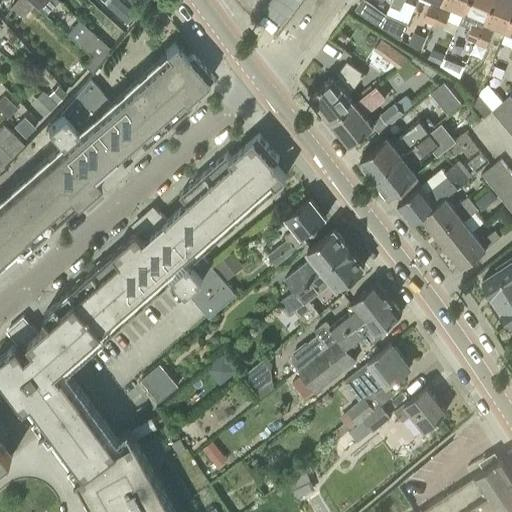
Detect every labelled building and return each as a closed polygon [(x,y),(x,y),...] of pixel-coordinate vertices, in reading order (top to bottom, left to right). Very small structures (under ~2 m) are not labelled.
[(25,18),(35,6),(28,0),(15,0),(11,5),(25,18)] [(59,0),(28,0),(35,6),(38,9),(45,15),(59,0)] [(127,0),(137,10),(148,0),(127,0)] [(275,0),(267,15),(284,24),(297,0),(275,0)] [(392,0),(391,5),(387,14),(409,23),(416,6),(405,1),(405,0),(392,0)] [(444,0),(423,0),(431,3),(424,19),(434,23),(444,0)] [(449,9),(451,4),(465,10),(469,0),(444,0),(434,23),(445,28),(451,9),(449,9)] [(469,0),(465,10),(476,15),(467,37),(477,41),(494,0),(469,0)] [(492,28),(494,23),(510,29),(511,23),(511,0),(494,0),(477,41),(487,45),(494,29),(492,28)] [(160,26),(170,18),(159,4),(149,11),(160,26)] [(129,26),(139,14),(130,7),(120,18),(129,26)] [(382,26),(398,37),(401,39),(409,23),(387,14),(382,26)] [(83,65),(93,73),(107,55),(112,49),(103,41),(92,31),(79,45),(91,56),(83,65)] [(421,48),(426,36),(415,31),(409,43),(421,48)] [(410,57),(407,55),(382,37),(374,49),(399,67),(410,57)] [(103,172),(104,173),(105,172),(111,180),(126,167),(123,163),(116,155),(136,137),(143,145),(144,145),(191,104),(186,99),(213,76),(209,72),(199,60),(192,52),(187,56),(174,42),(165,51),(169,56),(112,106),(108,101),(110,100),(90,77),(61,110),(60,111),(62,113),(47,126),(65,147),(0,204),(0,210),(30,245),(100,183),(96,179),(103,172)] [(442,64),(446,54),(433,48),(428,58),(442,64)] [(465,66),(445,57),(441,66),(459,78),(465,66)] [(348,93),(352,90),(352,91),(365,73),(363,72),(347,60),(338,73),(340,76),(337,79),(333,75),(311,94),(332,120),(355,102),(348,93)] [(449,112),(463,103),(447,79),(433,89),(449,112)] [(57,103),(68,92),(59,84),(48,95),(57,103)] [(367,91),(374,105),(386,98),(379,85),(367,91)] [(54,107),(40,93),(30,102),(44,117),(54,107)] [(493,109),(480,94),(474,106),(477,109),(484,117),(492,110),(493,109)] [(492,110),(499,118),(511,107),(511,96),(510,94),(493,109),(492,110)] [(0,109),(8,118),(18,108),(4,95),(0,98),(0,109)] [(332,120),(351,144),(374,125),(355,101),(355,102),(332,120)] [(381,114),(389,125),(404,113),(396,102),(381,114)] [(511,122),(511,107),(499,118),(506,127),(511,122)] [(477,109),(466,117),(473,127),(484,118),(477,109)] [(25,116),(14,126),(27,139),(37,129),(25,116)] [(388,135),(361,156),(376,175),(430,131),(436,126),(429,117),(422,122),(420,119),(393,141),(388,135)] [(3,124),(0,127),(0,149),(10,161),(13,158),(24,145),(3,124)] [(376,175),(390,193),(418,172),(413,165),(440,143),(430,131),(376,175)] [(181,193),(188,201),(168,219),(161,211),(158,207),(143,221),(149,228),(149,229),(142,235),(138,231),(71,290),(104,327),(169,270),(210,316),(236,293),(210,263),(200,251),(197,254),(193,249),(273,179),(277,184),(287,175),(275,161),(280,157),(259,133),(232,156),(228,151),(181,193)] [(0,173),(6,169),(4,167),(10,161),(0,149),(0,173)] [(501,158),(493,165),(482,173),(490,182),(509,168),(501,158)] [(398,203),(413,221),(422,214),(446,195),(468,177),(460,166),(459,167),(455,163),(445,170),(443,167),(398,203)] [(490,182),(498,192),(511,180),(511,171),(509,168),(490,182)] [(511,180),(498,192),(505,202),(511,196),(511,180)] [(486,192),(493,201),(498,197),(491,188),(486,192)] [(454,206),(446,195),(422,214),(436,231),(474,201),(468,195),(454,206)] [(268,255),(276,264),(306,240),(302,235),(326,216),(311,196),(286,215),(296,227),(289,238),(268,255)] [(449,249),(473,230),(465,219),(479,208),(474,201),(436,231),(449,249)] [(0,271),(15,258),(30,245),(0,210),(0,271)] [(350,246),(335,227),(308,249),(313,255),(286,276),(296,289),(350,246)] [(449,249),(463,266),(501,236),(495,229),(481,240),(473,230),(449,249)] [(338,286),(365,264),(350,246),(296,289),(279,303),(283,308),(288,315),(296,309),(307,324),(320,313),(309,299),(333,280),(338,286)] [(499,268),(483,279),(497,301),(511,291),(511,255),(497,265),(499,268)] [(225,256),(216,264),(227,279),(237,271),(225,256)] [(327,320),(316,330),(318,332),(308,340),(318,353),(339,337),(338,335),(356,320),(359,324),(392,298),(378,280),(351,302),(354,307),(331,325),(327,320)] [(71,290),(45,312),(51,320),(38,331),(33,325),(32,325),(24,316),(25,316),(24,315),(7,330),(11,335),(17,342),(0,354),(0,370),(19,397),(39,423),(44,430),(59,450),(78,477),(119,447),(118,447),(99,420),(79,393),(60,367),(65,362),(78,350),(104,327),(71,290)] [(511,323),(511,322),(511,291),(497,301),(511,323)] [(379,330),(403,311),(392,298),(359,324),(356,320),(338,335),(339,337),(318,353),(299,369),(314,389),(316,391),(357,359),(348,347),(362,336),(367,343),(370,340),(372,342),(383,334),(379,330)] [(356,370),(375,393),(410,365),(392,342),(356,370)] [(210,362),(218,380),(235,372),(226,354),(210,362)] [(174,379),(155,394),(160,400),(179,385),(174,379)] [(402,420),(413,412),(426,429),(441,417),(440,415),(446,411),(426,385),(405,402),(405,403),(395,411),(402,420)] [(364,417),(376,407),(367,396),(366,397),(364,395),(359,399),(348,409),(357,422),(358,422),(358,423),(365,418),(364,417)] [(374,430),(391,415),(381,403),(376,407),(364,417),(365,418),(374,430)] [(78,477),(97,511),(175,511),(131,429),(129,430),(134,438),(118,447),(119,447),(78,477)] [(0,465),(13,455),(12,453),(0,438),(0,465)] [(179,454),(187,450),(180,438),(172,442),(179,454)] [(220,450),(213,441),(203,448),(210,457),(220,450)] [(418,511),(460,511),(511,478),(511,476),(500,458),(474,475),(474,476),(418,511)] [(298,497),(316,488),(307,471),(289,479),(298,497)] [(503,511),(511,506),(511,478),(460,511),(503,511)]
